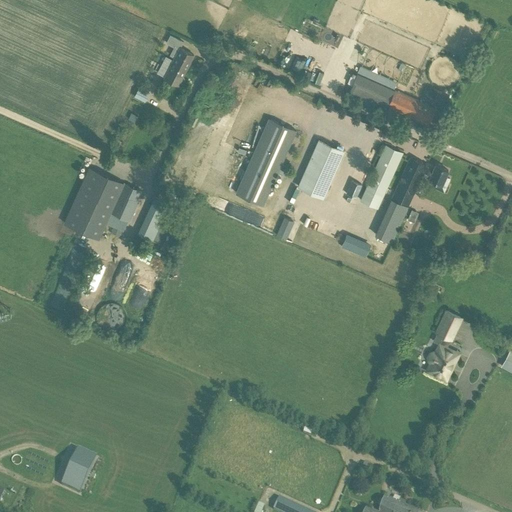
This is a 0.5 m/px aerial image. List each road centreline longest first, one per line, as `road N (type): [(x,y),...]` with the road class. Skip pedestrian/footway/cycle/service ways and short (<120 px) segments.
road 1 (residential): [(511,175),(218,46),(160,161),(139,170)]
road 2 (track): [(139,170),(0,109)]
